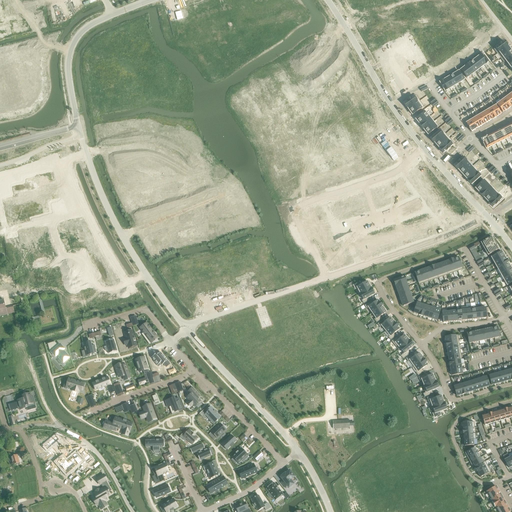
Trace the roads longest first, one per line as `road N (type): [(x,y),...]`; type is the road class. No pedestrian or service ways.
road 1 (residential): [(123,235),(194,207),(198,171),(154,141),(86,154)]
road 2 (residential): [(465,248),(378,283),(421,345)]
road 3 (residential): [(171,343),(284,463)]
road 4 (residential): [(292,210),(397,171),(425,148)]
road 5 (residential): [(497,482),(471,475),(453,430),(463,417),(511,401)]
road 6 (unclassified): [(271,419),(186,329)]
road 7 (residential): [(421,345),(452,399),(511,383)]
